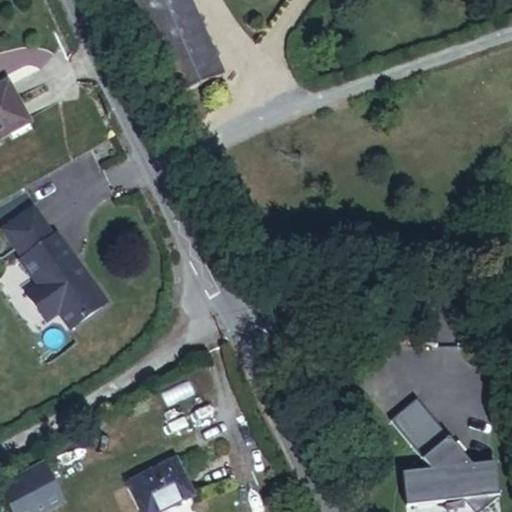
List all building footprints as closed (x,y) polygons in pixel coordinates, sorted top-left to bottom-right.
[(231,136),(167,0),(82,0),(99,30),(125,18),(166,96),(194,153),(231,136)] [(0,95),(0,150),(30,131),(6,92),(0,95)] [(110,303),(58,235),(55,237),(34,209),(4,233),(25,260),(23,262),(41,286),(29,295),(51,324),(63,315),(75,330),(110,303)] [(494,478),(489,446),(466,449),(411,387),(387,409),(427,455),(399,459),(404,491),(461,483),(473,496),(494,478)] [(137,511),(145,511),(188,494),(175,461),(125,483),(137,511)] [(46,511),(60,505),(40,468),(0,491),(0,497),(8,511),(46,511)]
